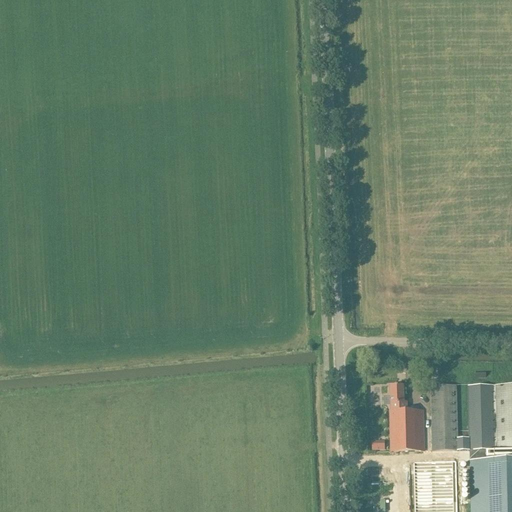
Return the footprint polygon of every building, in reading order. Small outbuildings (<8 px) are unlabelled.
[(395,386),(394,385),(392,385),(391,386),(390,386),(391,388),(389,388),(390,391),(391,391),(391,412),(389,412),(390,453),(424,452),(423,411),(407,411),(407,403),(403,403),(403,386),(395,386)] [(511,385),(493,385),(467,386),(468,438),(458,438),(457,387),(431,387),(433,452),(470,451),(511,450),(511,385)] [(511,511),(511,450),(470,451),(471,511),(511,511)] [(457,511),(456,462),(470,462),(470,451),(433,452),(425,452),(425,462),(414,463),(414,511),(457,511)] [(369,468),(369,485),(381,485),(380,468),(369,468)]
